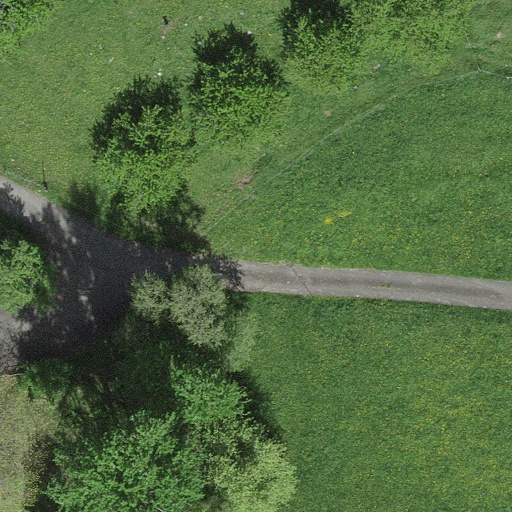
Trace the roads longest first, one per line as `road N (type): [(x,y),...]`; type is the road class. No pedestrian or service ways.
road 1 (track): [(0,190),(111,252),(162,267),(511,297)]
road 2 (track): [(0,344),(46,317),(111,252)]
